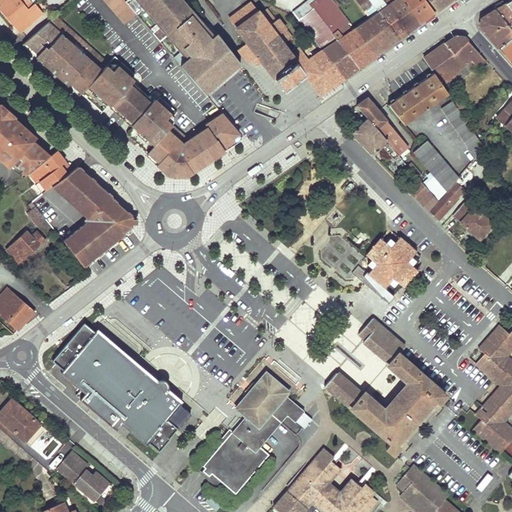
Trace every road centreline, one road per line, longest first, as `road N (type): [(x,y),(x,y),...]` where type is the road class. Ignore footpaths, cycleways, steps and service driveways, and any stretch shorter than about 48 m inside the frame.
road 1 (residential): [(320,114),(511,302)]
road 2 (residential): [(0,65),(157,209)]
road 3 (residential): [(141,511),(151,495),(147,476),(27,364)]
road 4 (residential): [(28,347),(160,234)]
road 5 (residential): [(320,114),(457,14)]
road 6 (residential): [(189,207),(320,114)]
